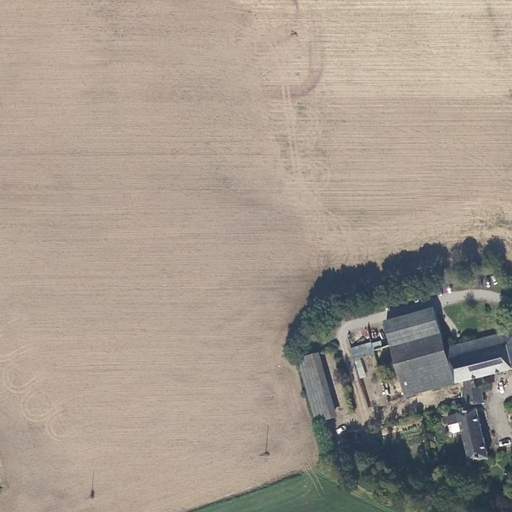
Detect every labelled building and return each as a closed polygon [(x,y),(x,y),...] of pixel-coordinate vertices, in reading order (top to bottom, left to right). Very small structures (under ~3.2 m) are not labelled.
[(408,399),(459,385),(449,347),(437,308),(387,323),(408,399)] [(511,331),(449,347),(459,385),(474,382),(477,381),(511,372),(511,331)] [(376,355),(373,343),(353,349),(356,360),(376,355)] [(340,418),(322,353),(300,360),(318,424),(340,418)] [(476,390),(478,405),(487,403),(483,389),(479,389),(476,390)] [(480,410),(448,417),(451,431),(455,434),(464,433),(472,464),(492,459),(480,410)]
